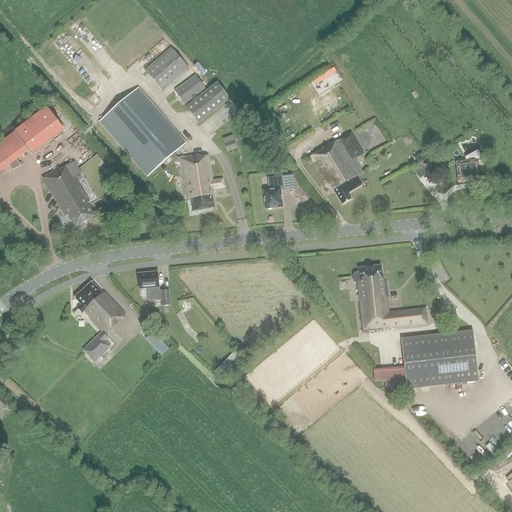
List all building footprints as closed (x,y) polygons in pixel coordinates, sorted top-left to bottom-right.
[(144,70),(162,90),(188,68),(170,48),(144,70)] [(175,91),(184,104),(205,89),(195,76),(175,91)] [(185,107),(198,123),(229,98),(216,82),(185,107)] [(138,88),(99,122),(147,177),(169,157),(173,162),(179,161),(185,200),(189,199),(191,212),(213,209),(211,193),(212,193),(212,189),(223,187),(222,179),(211,181),(208,156),(199,157),(199,155),(178,158),(173,153),(186,143),(138,88)] [(0,143),(0,173),(9,166),(13,170),(20,167),(21,166),(16,161),(34,146),(37,150),(63,130),(45,108),(0,143)] [(350,133),(309,157),(330,192),(334,190),(342,205),(351,200),(347,194),(362,185),(354,173),(355,172),(350,162),(363,154),(350,133)] [(224,144),(227,152),(236,148),(232,136),(222,139),(224,144)] [(477,151),(464,158),(465,162),(456,163),(458,183),(480,181),(478,166),(482,166),(482,159),(477,151)] [(440,167),(440,166),(435,158),(425,164),(427,179),(434,179),(433,171),(440,167)] [(59,168),(43,178),(66,216),(69,214),(76,226),(94,215),(87,204),(89,202),(74,177),(81,173),(74,161),(60,170),(59,168)] [(415,177),(424,174),(421,162),(412,164),(415,177)] [(269,191),(263,192),(265,209),(267,209),(268,210),(271,209),(272,208),(282,207),(280,190),(279,179),(269,180),(269,179),(268,179),(269,191)] [(112,185),(107,187),(112,196),(117,193),(112,185)] [(380,267),(358,269),(358,273),(355,274),(353,275),(352,278),(353,284),(356,283),(362,332),(383,330),(382,327),(388,326),(388,329),(427,325),(425,310),(389,314),(387,298),(389,298),(387,282),(383,283),(383,280),(381,280),(380,267)] [(156,272),(147,273),(148,288),(148,289),(147,289),(148,302),(161,301),(161,306),(169,306),(168,291),(158,292),(156,272)] [(148,288),(147,273),(138,274),(139,288),(148,288)] [(105,334),(125,315),(104,292),(102,294),(90,281),(73,298),(80,304),(76,308),(81,313),(83,312),(102,332),(82,350),(94,362),(110,346),(105,341),(108,338),(105,334)] [(158,356),(167,348),(152,331),(143,340),(158,356)] [(400,339),(406,390),(478,382),(472,331),(400,339)] [(235,351),(223,363),(232,372),(244,360),(235,351)] [(102,367),(110,358),(107,355),(98,364),(102,367)] [(254,381),(246,390),(258,402),(267,393),(254,381)] [(0,409),(2,411),(9,403),(0,395),(0,409)]
